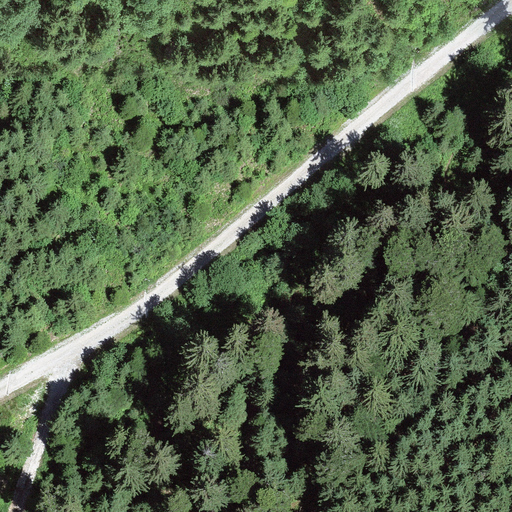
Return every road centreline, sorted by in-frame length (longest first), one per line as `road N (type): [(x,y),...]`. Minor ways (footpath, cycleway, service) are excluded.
road 1 (unclassified): [(509,0),(149,305),(0,392)]
road 2 (track): [(17,511),(67,354)]
